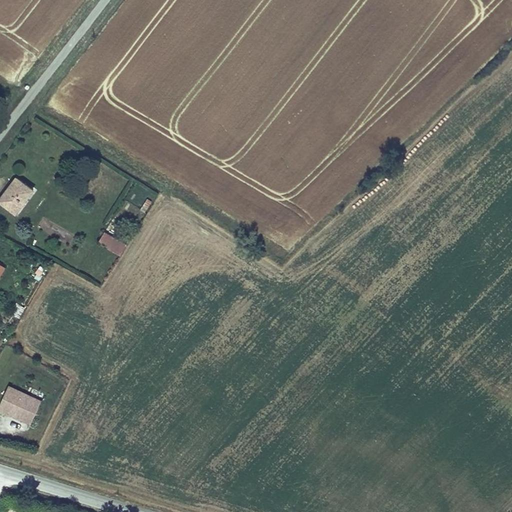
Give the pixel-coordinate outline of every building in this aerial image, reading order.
[(0,204),(18,218),(37,193),(18,179),(0,202),(0,204)] [(147,199),(140,211),(146,214),(153,202),(147,199)] [(128,245),(106,233),(99,244),(122,257),(128,245)] [(15,303),(9,314),(20,319),(25,308),(15,303)] [(44,401),(10,386),(0,407),(0,411),(32,426),(44,401)]
